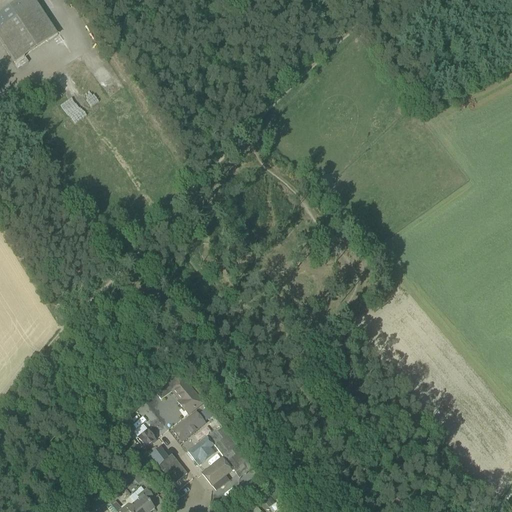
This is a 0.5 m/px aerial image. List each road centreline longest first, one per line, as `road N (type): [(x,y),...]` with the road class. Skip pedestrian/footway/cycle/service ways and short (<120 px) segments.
road 1 (track): [(334,320),(290,349),(199,256),(190,219),(219,186),(246,168),(264,169),(296,193),(353,265),(353,296)]
road 2 (track): [(161,226),(407,511)]
road 3 (track): [(115,275),(153,297),(215,356),(332,511)]
road 4 (track): [(354,32),(274,102),(161,226)]
road 5 (track): [(0,409),(161,226)]
road 6 (track): [(262,322),(275,263),(295,245),(336,245)]
